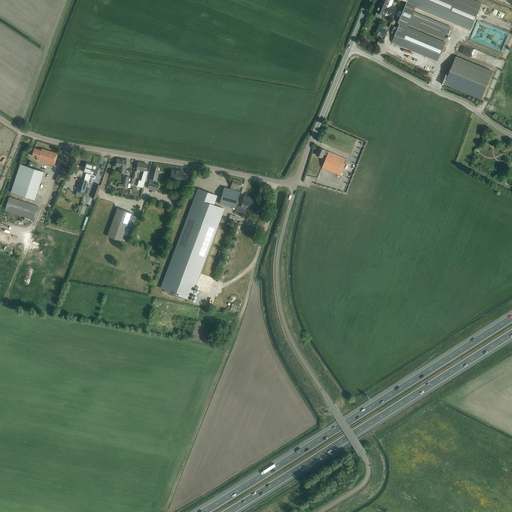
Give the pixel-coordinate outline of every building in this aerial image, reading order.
[(393,0),(379,0),(378,4),(380,4),(375,16),(382,19),(386,11),(394,14),(396,8),(391,6),(393,0)] [(404,0),(406,1),(398,22),(400,23),(407,26),(413,11),(415,7),(446,20),(454,0),(404,0)] [(467,0),(454,0),(446,20),(471,30),(481,5),(467,0)] [(413,11),(408,24),(446,40),(452,27),(413,11)] [(400,23),(394,37),(392,42),(438,61),(443,47),(447,49),(450,44),(407,26),(400,23)] [(388,31),(379,27),(376,33),(384,36),(385,33),(387,33),(388,31)] [(493,71),(456,56),(444,83),(481,99),(493,71)] [(322,167),(327,169),(340,175),(347,159),(329,151),(328,155),(324,153),(325,150),(319,147),(316,155),(322,157),(326,159),(322,167)] [(37,157),(36,160),(54,165),(57,153),(41,148),(41,150),(34,148),(32,155),(37,157)] [(118,172),(124,173),(126,160),(116,159),(115,166),(119,167),(118,172)] [(80,179),(76,190),(84,192),(87,181),(89,177),(94,178),(95,178),(96,175),(97,171),(98,166),(86,162),(85,167),(83,172),(86,173),(85,176),(84,180),(80,179)] [(138,162),(137,167),(137,169),(146,170),(147,164),(138,162)] [(43,171),(20,164),(10,192),(34,200),(43,171)] [(153,166),(149,182),(154,183),(155,179),(157,179),(158,176),(159,171),(158,171),(159,167),(153,166)] [(171,169),(170,178),(181,180),(183,171),(171,169)] [(55,180),(62,183),(61,183),(66,171),(60,170),(55,180)] [(118,183),(118,187),(122,188),(125,188),(126,189),(126,187),(127,184),(128,176),(127,176),(124,176),(123,181),(123,184),(118,183)] [(225,187),(238,191),(241,181),(228,177),(225,187)] [(149,182),(148,188),(158,191),(159,185),(149,182)] [(91,197),(96,198),(100,185),(96,184),(91,197)] [(224,187),(219,203),(235,208),(240,191),(238,191),(225,187),(224,187)] [(197,188),(160,288),(190,299),(224,208),(214,204),(217,195),(197,188)] [(237,205),(234,214),(242,216),(244,208),(252,210),(255,199),(244,195),(241,206),(237,205)] [(5,210),(33,220),(38,206),(9,197),(5,210)] [(107,236),(121,241),(131,213),(117,208),(107,236)] [(232,233),(238,234),(240,225),(236,223),(238,216),(233,215),(231,221),(234,222),(231,230),(233,230),(232,233)]
